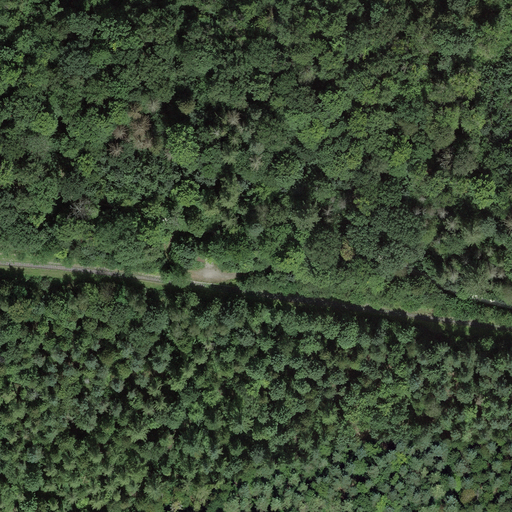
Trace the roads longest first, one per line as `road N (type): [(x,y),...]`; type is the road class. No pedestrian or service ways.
road 1 (track): [(0,181),(173,221),(366,252),(511,305)]
road 2 (track): [(325,243),(259,267),(198,274),(165,253),(173,221)]
